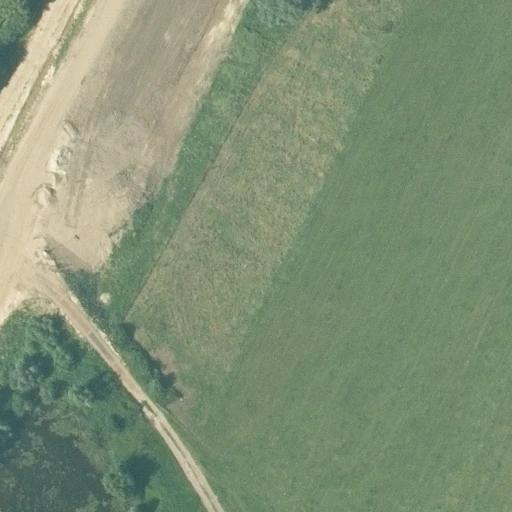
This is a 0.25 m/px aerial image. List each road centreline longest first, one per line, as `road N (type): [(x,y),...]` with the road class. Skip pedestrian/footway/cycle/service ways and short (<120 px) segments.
road 1 (track): [(226,511),(8,219)]
road 2 (tertiary): [(8,219),(135,0)]
